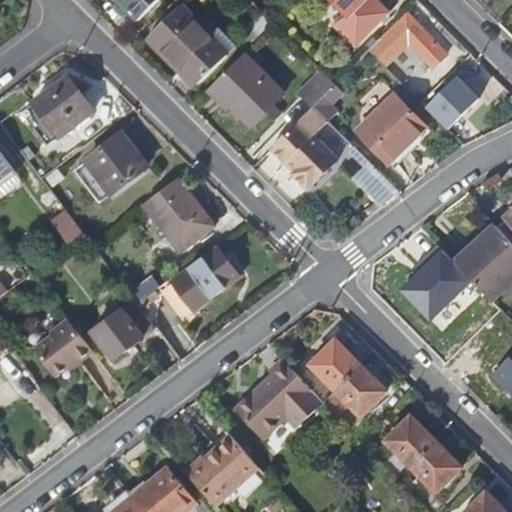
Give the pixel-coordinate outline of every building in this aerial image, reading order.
[(122,0),(143,21),(163,0),(122,0)] [(357,46),(388,14),(373,0),(333,0),(348,14),(336,25),(357,46)] [(151,41),(167,56),(170,54),(202,83),(230,54),(198,23),(183,8),(151,41)] [(255,44),(274,25),(263,14),(244,33),(255,44)] [(402,22),(373,51),(391,69),(413,46),(437,70),(449,56),(422,29),(409,16),(402,22)] [(365,57),(371,64),(377,58),(370,52),(365,57)] [(246,55),(212,90),(233,110),(234,109),(255,129),(287,96),(246,55)] [(366,79),(352,93),(375,116),(358,133),(390,166),(428,127),(396,95),(405,87),(403,84),(382,63),(366,79)] [(359,71),(344,85),(352,93),(366,79),(359,71)] [(304,94),(316,107),(325,97),(338,85),(325,72),(304,94)] [(427,105),(451,129),(483,97),(459,73),(427,105)] [(72,77),(36,104),(62,137),(97,110),(72,77)] [(330,122),(331,123),(340,113),(325,97),(316,107),(330,122)] [(306,117),(272,151),(287,166),(289,164),(298,172),(293,176),(309,192),(339,161),(315,137),(330,122),(316,107),(306,117)] [(121,134),(87,160),(113,194),(147,168),(121,134)] [(0,178),(14,168),(0,149),(0,178)] [(401,195),(374,167),(358,182),(384,209),(401,195)] [(145,204),(191,265),(226,238),(180,178),(145,204)] [(456,264),(488,296),(510,275),(511,277),(511,243),(497,227),(456,264)] [(220,249),(176,282),(198,311),(242,277),(220,249)] [(0,278),(0,298),(10,291),(0,278)] [(161,287),(189,319),(197,311),(170,280),(161,287)] [(94,331),(115,359),(157,328),(139,305),(136,301),(125,309),(125,308),(94,331)] [(55,334),(35,349),(56,376),(78,360),(80,362),(95,351),(70,319),(54,332),(55,334)] [(313,366),(338,391),(363,366),(338,341),(313,366)] [(326,403),(288,363),(263,387),(264,389),(257,396),(255,394),(238,410),(266,440),(289,418),(299,428),(326,403)] [(363,366),(338,391),(364,418),(389,393),(363,366)] [(387,442),(413,467),(438,443),(413,417),(387,442)] [(189,473),(215,504),(261,467),(233,437),(189,473)] [(413,467),(438,493),(463,468),(438,443),(413,467)] [(134,496),(147,511),(186,511),(198,502),(170,467),(134,496)] [(507,511),(488,493),(468,511),(507,511)] [(114,511),(147,511),(134,496),(114,511)]
